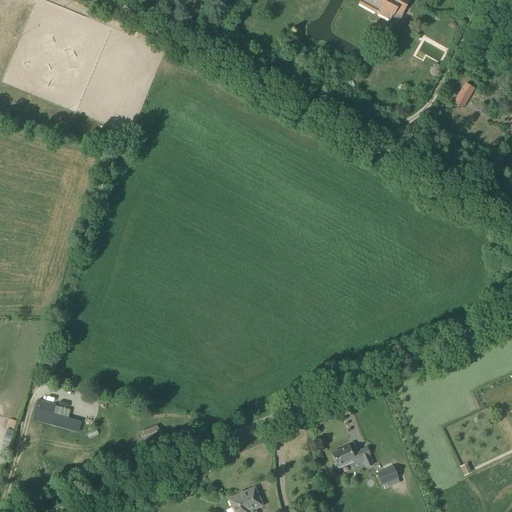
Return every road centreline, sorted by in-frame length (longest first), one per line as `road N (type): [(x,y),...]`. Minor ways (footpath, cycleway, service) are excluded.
road 1 (unclassified): [(62,511),(511,315)]
road 2 (track): [(511,229),(110,0)]
road 3 (unknown): [(394,163),(452,47),(466,0)]
